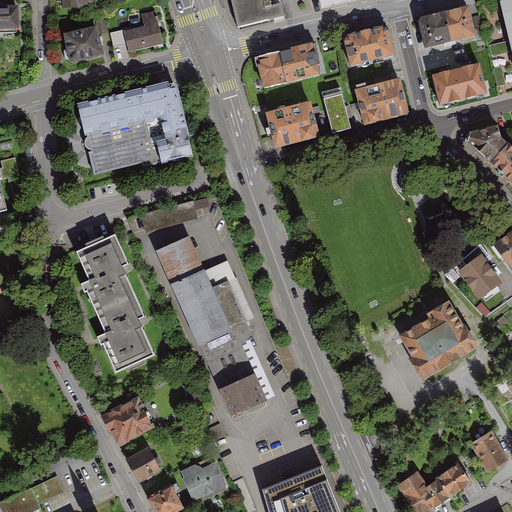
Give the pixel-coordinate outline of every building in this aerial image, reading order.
[(264,0),(231,0),(238,28),(269,21),(269,22),(284,18),(281,5),(271,7),(269,0),(267,0),(264,1),(264,0)] [(315,0),(319,13),(366,1),(365,0),(315,0)] [(0,29),(19,29),(18,7),(8,7),(8,5),(8,3),(3,3),(3,7),(0,6),(0,29)] [(511,5),(498,8),(511,66),(511,5)] [(456,42),(475,37),(468,9),(444,15),(451,42),(456,41),(456,42)] [(124,30),(111,34),(114,48),(127,45),(129,53),(164,44),(158,21),(159,20),(158,17),(157,17),(156,12),(142,16),(145,27),(125,32),(124,30)] [(451,42),(444,15),(422,20),(420,24),(426,49),(443,45),(443,44),(451,42)] [(476,15),(471,16),(473,27),(479,26),(476,15)] [(96,21),(99,34),(108,33),(105,19),(96,21)] [(74,63),(103,56),(96,27),(63,35),(66,49),(65,50),(63,51),(65,60),(67,60),(68,60),(74,63)] [(349,75),(393,64),(387,37),(382,34),(376,35),(349,42),(344,43),(342,50),(349,75)] [(483,41),(489,70),(497,68),(490,39),(483,41)] [(286,83),(319,75),(316,66),(318,65),(316,55),(314,55),(312,46),(292,51),(292,52),(280,55),(279,54),(286,83)] [(259,68),(264,89),(286,83),(279,54),(260,58),(262,67),(259,68)] [(486,94),(479,66),(463,70),(450,74),(450,73),(433,77),(440,106),(486,94)] [(365,125),(405,115),(407,111),(399,81),(356,92),(359,103),(361,109),(365,125)] [(176,82),(79,105),(89,143),(96,174),(143,163),(144,168),(194,156),(176,82)] [(333,134),(351,129),(342,96),(324,100),(333,134)] [(298,143),(318,138),(312,114),(311,109),(310,104),(267,115),(270,128),(266,130),(267,136),(272,135),(276,148),(292,144),(290,139),(296,137),(298,143)] [(497,135),(469,141),(466,151),(490,173),(507,153),(500,147),(497,135)] [(507,153),(490,173),(511,193),(511,192),(511,155),(508,152),(507,153)] [(0,209),(9,208),(2,179),(5,179),(7,184),(13,182),(19,180),(14,158),(0,161),(0,166),(0,167),(0,209)] [(207,198),(142,215),(147,234),(199,220),(196,212),(210,208),(207,198)] [(511,232),(495,244),(501,252),(511,268),(511,267),(511,232)] [(84,287),(93,306),(133,289),(125,270),(123,266),(129,263),(116,233),(75,251),(88,280),(82,283),(84,287)] [(205,270),(189,237),(156,251),(235,416),(268,400),(241,341),(253,335),(247,322),(255,319),(229,261),(205,270)] [(483,256),(460,272),(480,300),(503,285),(483,256)] [(145,316),(133,289),(93,306),(105,335),(99,337),(101,341),(115,373),(155,356),(141,324),(139,319),(145,316)] [(431,319),(401,337),(426,379),(479,348),(451,300),(428,314),(431,319)] [(139,396),(104,414),(121,446),(156,428),(139,396)] [(493,432),(472,445),(490,473),(510,461),(493,432)] [(150,447),(128,459),(141,484),(163,472),(150,447)] [(410,453),(387,468),(416,511),(429,511),(474,482),(461,463),(429,484),(420,470),(406,479),(399,469),(414,459),(410,453)] [(195,465),(181,472),(184,477),(182,479),(194,502),(227,485),(216,463),(203,469),(202,467),(195,465)] [(272,486),(263,489),(269,511),(340,511),(321,467),(295,476),(272,486)] [(37,511),(63,499),(55,483),(0,509),(0,511),(37,511)] [(172,483),(147,496),(155,511),(179,511),(186,509),(172,483)]
